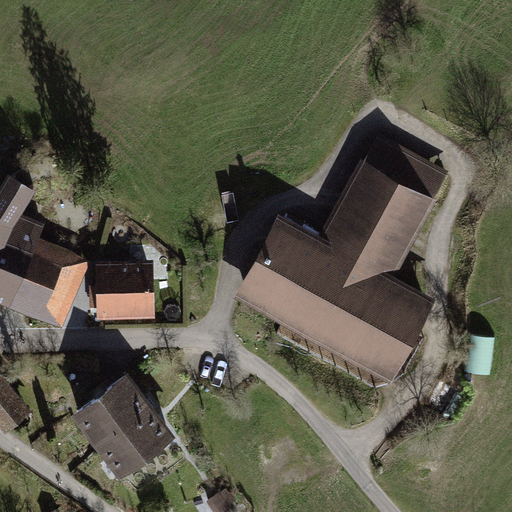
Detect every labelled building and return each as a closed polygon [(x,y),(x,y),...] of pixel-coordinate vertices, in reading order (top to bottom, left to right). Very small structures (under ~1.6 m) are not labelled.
[(279,225),(245,286),(391,365),(424,304),(384,282),(445,172),(378,136),(318,246),(279,225)] [(10,175),(0,190),(0,290),(10,295),(32,244),(34,245),(43,224),(13,212),(29,187),(10,175)] [(60,256),(34,245),(32,244),(10,295),(38,306),(60,256)] [(144,262),(99,264),(100,285),(92,285),(92,304),(104,303),(105,311),(152,309),(150,270),(144,270),(144,262)] [(479,329),(473,365),(492,368),(497,332),(479,329)] [(169,432),(126,374),(78,410),(122,468),(169,432)] [(0,414),(7,423),(24,409),(0,378),(0,414)] [(466,393),(438,378),(422,406),(451,422),(466,393)] [(226,488),(209,499),(217,511),(222,508),(225,511),(227,511),(231,510),(226,503),(233,499),(226,488)]
